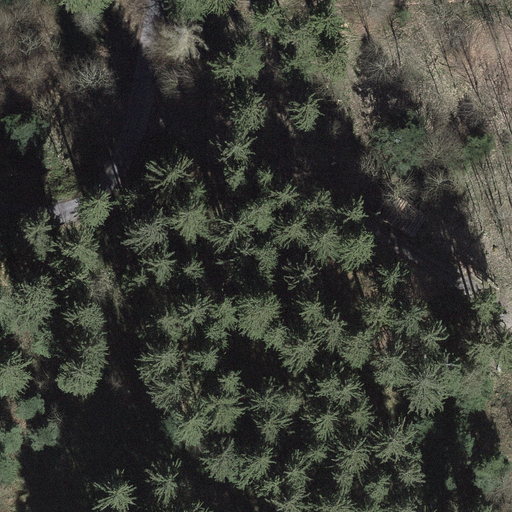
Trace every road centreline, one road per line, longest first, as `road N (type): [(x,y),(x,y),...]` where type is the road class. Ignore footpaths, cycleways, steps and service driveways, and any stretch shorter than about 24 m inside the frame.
road 1 (track): [(139,113),(225,146),(340,207),(511,315)]
road 2 (unclassified): [(155,0),(139,113),(102,194),(67,211),(0,210)]
